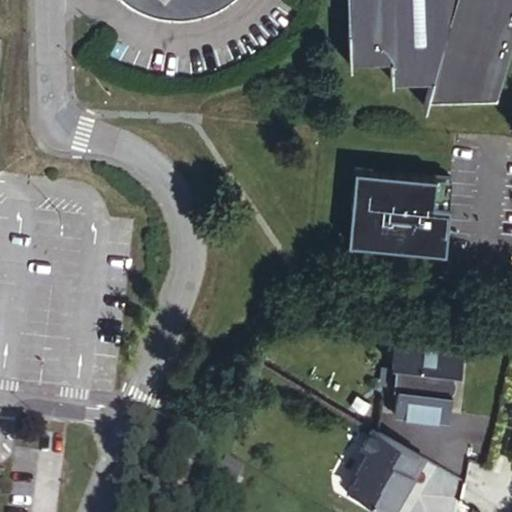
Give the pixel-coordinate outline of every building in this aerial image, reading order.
[(125,0),(130,3),(140,9),(151,14),(163,17),(169,18),(181,18),(187,18),(198,16),(204,14),(215,10),(220,7),(225,4),(230,0),(125,0)] [(511,38),(511,0),(347,0),(349,60),(390,59),(391,80),(431,78),(425,99),(494,102),(511,38)] [(355,165),(348,236),(441,245),(445,204),(448,174),(432,172),(355,165)] [(466,348),(397,342),(395,368),(399,369),(408,369),(407,388),(402,388),(401,391),(399,418),(453,423),(455,393),(451,393),(452,373),(457,373),(464,374),(466,348)] [(408,369),(399,369),(397,391),(401,391),(402,388),(407,388),(408,369)] [(408,482),(423,457),(371,426),(360,444),(366,448),(355,466),(358,468),(344,490),(366,504),(369,499),(388,510),(405,481),(408,482)]
